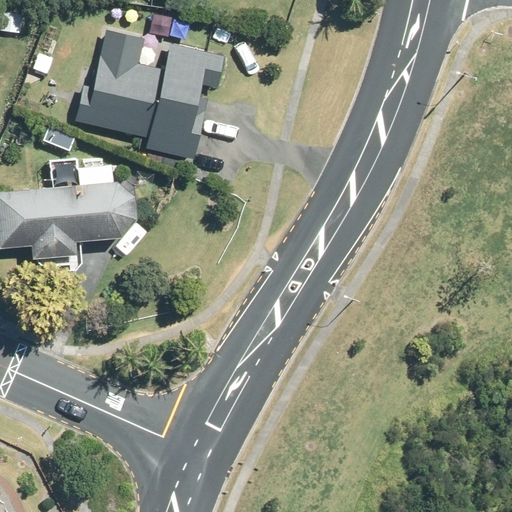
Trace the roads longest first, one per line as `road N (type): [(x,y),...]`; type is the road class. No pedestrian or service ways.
road 1 (tertiary): [(419,0),(398,87),(357,177),(200,450)]
road 2 (residential): [(0,364),(200,450)]
